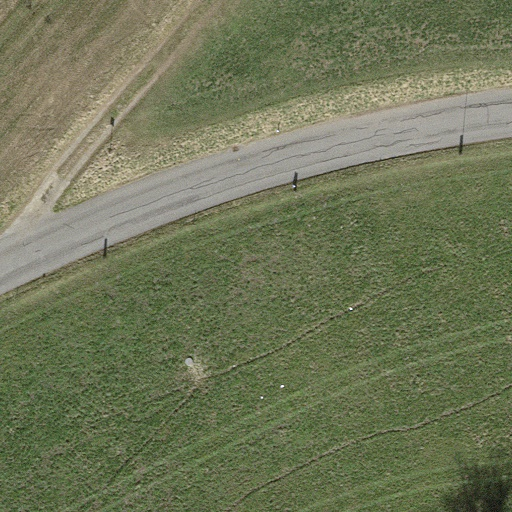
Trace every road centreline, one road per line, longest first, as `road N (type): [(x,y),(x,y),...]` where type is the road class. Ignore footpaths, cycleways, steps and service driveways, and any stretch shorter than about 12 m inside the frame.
road 1 (tertiary): [(511,110),(392,129),(262,163),(0,268)]
road 2 (track): [(208,0),(0,257)]
